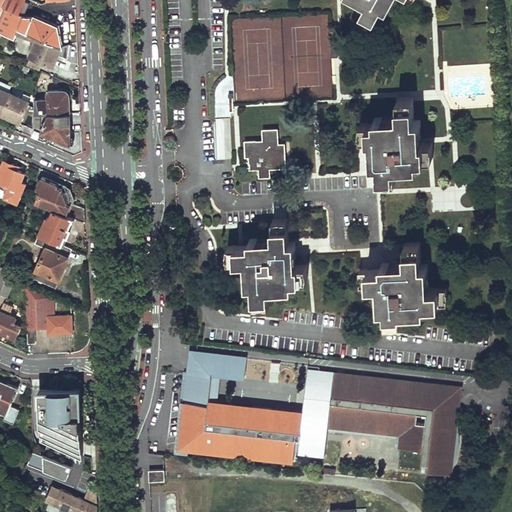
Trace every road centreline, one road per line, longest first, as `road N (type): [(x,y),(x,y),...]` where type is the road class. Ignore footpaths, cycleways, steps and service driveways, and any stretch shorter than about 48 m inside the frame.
road 1 (primary): [(128,511),(125,407),(135,332),(127,175)]
road 2 (primary): [(100,174),(106,365)]
road 3 (primary): [(127,175),(120,0)]
road 4 (primary): [(90,0),(100,174)]
road 5 (primary): [(106,365),(112,511)]
